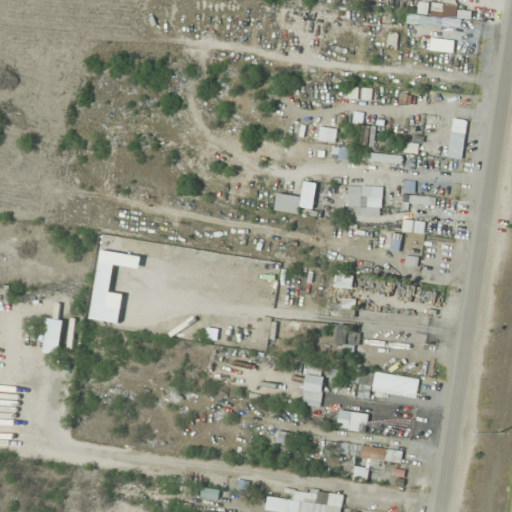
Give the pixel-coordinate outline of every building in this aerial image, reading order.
[(409,24),(442,24),(442,16),(409,16),(409,24)] [(449,54),(451,45),(421,37),(418,46),(449,54)] [(375,146),(377,127),(362,125),(360,144),(375,146)] [(405,152),(419,153),(420,144),(406,143),(405,152)] [(383,186),(349,186),(349,206),(357,206),(357,226),(383,226),(383,186)] [(301,213),(303,195),(279,193),(277,211),(301,213)] [(436,196),(411,196),(411,204),(436,204),(436,196)] [(359,303),(332,301),(330,323),(340,324),(337,359),(354,361),(359,303)] [(303,404),(321,407),(324,393),(306,389),(303,404)] [(294,444),(294,431),(278,431),(278,444),(294,444)] [(386,460),(388,447),(343,442),(341,455),(386,460)] [(220,489),(203,488),(203,498),(219,499),(220,489)] [(342,511),(345,495),(293,488),(289,511),(342,511)]
